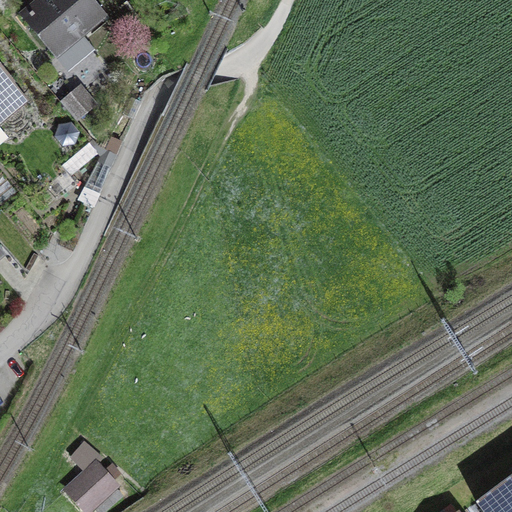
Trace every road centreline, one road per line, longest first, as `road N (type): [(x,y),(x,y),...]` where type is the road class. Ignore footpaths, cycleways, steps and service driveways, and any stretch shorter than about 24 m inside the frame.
road 1 (residential): [(0,358),(72,286),(165,99)]
road 2 (track): [(165,99),(251,61),(294,0)]
